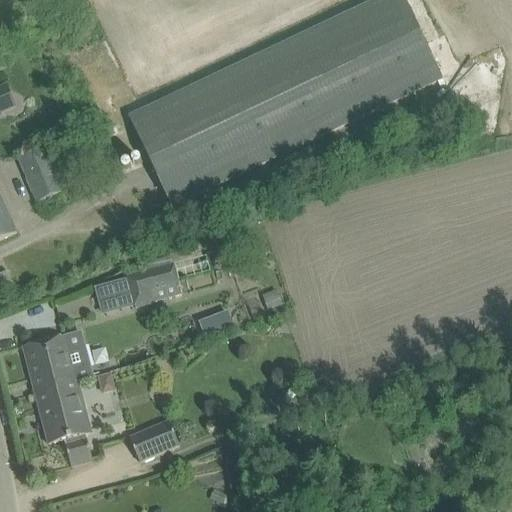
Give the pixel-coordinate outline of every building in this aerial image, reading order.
[(46,49),(96,22),(83,0),(78,0),(33,24),(46,49)] [(446,88),(404,0),(380,0),(129,119),(171,208),(434,84),(438,91),(446,88)] [(0,88),(0,115),(17,108),(7,85),(0,88)] [(65,192),(47,147),(18,158),(36,203),(65,192)] [(0,241),(17,233),(0,198),(0,241)] [(181,296),(173,266),(127,278),(135,309),(157,303),(154,292),(165,288),(169,300),(181,296)] [(276,291),(262,295),(267,311),(282,306),(276,291)] [(228,320),(205,328),(207,336),(231,327),(228,320)] [(90,369),(84,347),(69,351),(65,337),(23,348),(36,396),(78,385),(75,373),(90,369)] [(87,437),(94,435),(93,432),(89,433),(81,406),(84,406),(78,385),(36,396),(49,446),(65,441),(72,467),(93,462),(87,437)] [(169,422),(130,439),(141,465),(180,448),(169,422)] [(227,496),(215,490),(210,501),(216,503),(216,505),(220,507),(220,505),(223,506),(227,496)]
